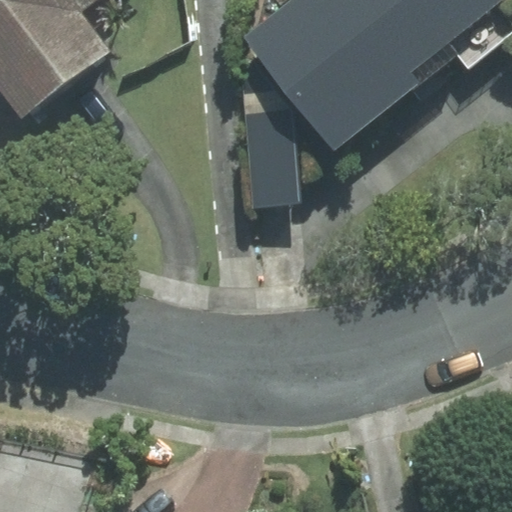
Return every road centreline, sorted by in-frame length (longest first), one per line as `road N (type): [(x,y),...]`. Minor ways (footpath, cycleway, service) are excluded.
road 1 (residential): [(0,329),(314,359),(511,278)]
road 2 (unknown): [(314,359),(370,511)]
